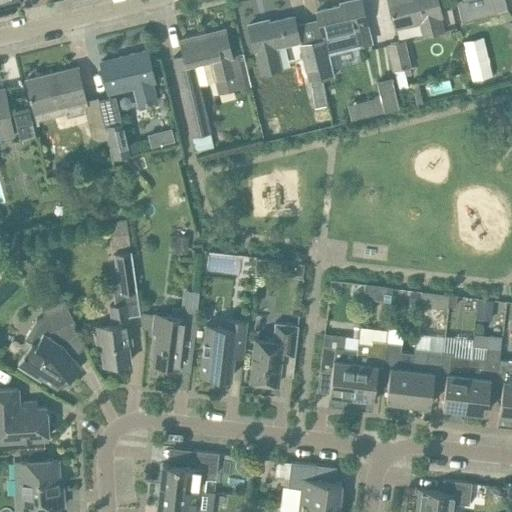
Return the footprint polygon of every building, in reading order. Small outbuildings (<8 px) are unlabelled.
[(341,4),(316,10),(318,18),(322,34),(326,51),(352,45),(357,44),(370,41),(366,24),(367,24),(361,0),(346,0),(341,1),(341,4)] [(388,0),(390,10),(394,27),(419,22),(422,35),(441,31),(437,16),(441,15),(437,0),(388,0)] [(457,0),(462,21),(510,9),(507,0),(457,0)] [(249,24),(253,43),(255,50),(260,73),(282,68),(277,45),(299,39),(294,16),(269,22),(268,19),(249,24)] [(181,43),(184,54),(191,84),(180,87),(192,136),(212,131),(200,83),(215,80),(218,93),(251,85),(243,53),(231,56),(225,30),(205,35),(206,37),(181,43)] [(323,38),(312,41),(321,78),(332,75),(326,51),(323,38)] [(408,86),(404,67),(412,65),(405,38),(386,42),(396,89),(408,86)] [(312,41),(300,43),(316,107),(327,105),(321,78),(312,41)] [(100,60),(105,80),(108,92),(133,86),(137,105),(157,101),(152,81),(154,81),(151,69),(146,49),(129,54),(100,60)] [(460,52),(452,50),(450,59),(458,61),(460,52)] [(27,78),(38,120),(66,113),(67,117),(85,112),(87,112),(86,109),(84,100),(85,100),(77,66),(27,78)] [(379,90),(372,97),(375,112),(398,106),(391,75),(376,79),(379,90)] [(10,115),(8,107),(4,87),(0,88),(0,136),(0,138),(14,135),(9,115),(10,115)] [(116,95),(98,99),(100,105),(105,125),(123,120),(116,95)] [(87,112),(85,112),(92,138),(96,140),(108,137),(105,125),(100,105),(86,109),(87,112)] [(21,140),(36,136),(29,110),(14,114),(21,140)] [(105,125),(108,137),(113,158),(131,154),(123,120),(105,125)] [(153,146),(178,140),(175,126),(150,132),(153,146)] [(85,185),(77,192),(87,203),(95,196),(85,185)] [(130,246),(127,218),(109,220),(112,249),(130,246)] [(172,235),(175,235),(174,252),(187,253),(188,228),(172,227),(172,235)] [(131,251),(113,253),(120,292),(136,290),(131,251)] [(238,272),(238,258),(208,256),(208,270),(238,272)] [(256,257),(254,270),(274,273),(276,260),(256,257)] [(330,280),(329,288),(338,289),(339,281),(330,280)] [(379,285),(377,298),(390,300),(392,288),(392,286),(382,285),(379,285)] [(410,291),(409,302),(419,303),(420,292),(410,291)] [(441,294),(440,306),(447,306),(448,295),(441,294)] [(477,297),(475,318),(491,319),(492,313),(498,313),(499,300),(477,297)] [(78,331),(70,313),(63,298),(42,308),(45,314),(37,318),(25,337),(32,341),(17,363),(24,367),(41,378),(43,375),(58,385),(62,378),(67,374),(69,376),(81,367),(63,344),(78,331)] [(94,325),(95,328),(97,348),(101,347),(103,364),(131,360),(127,331),(130,331),(126,302),(110,305),(112,322),(94,325)] [(192,354),(194,334),(198,309),(178,306),(172,315),(155,313),(153,331),(157,331),(153,363),(179,367),(180,351),(191,352),(191,354),(192,354)] [(244,349),(246,329),(247,321),(226,318),(225,326),(206,324),(200,373),(231,377),(234,348),(244,349)] [(294,358),(297,339),(298,324),(275,322),(273,339),(254,337),(250,379),(278,382),(282,355),(294,356),(293,358),(294,358)] [(357,349),(351,395),(373,398),(376,378),(377,364),(383,365),(386,340),(385,340),(386,329),(361,326),(359,341),(357,341),(356,349),(357,349)] [(414,347),(408,402),(430,405),(432,385),(434,371),(434,370),(440,371),(442,353),(443,350),(442,350),(444,336),(417,333),(415,347),(414,347)] [(386,340),(383,365),(390,366),(388,379),(386,399),(408,402),(414,347),(413,352),(400,350),(401,342),(387,341),(386,340)] [(322,350),(319,370),(332,372),(329,393),(351,395),(357,349),(356,349),(345,347),(322,345),(322,350)] [(471,356),(464,409),(486,411),(490,378),(496,379),(499,358),(499,348),(487,347),(486,357),(471,356)] [(440,371),(440,372),(446,373),(442,406),(464,409),(471,356),(452,354),(442,353),(440,371)] [(511,359),(499,358),(496,379),(503,379),(501,393),(499,413),(511,414),(511,359)] [(0,439),(28,438),(48,436),(46,407),(33,407),(32,401),(36,401),(36,400),(18,401),(17,387),(0,388),(0,439)] [(44,448),(28,449),(29,460),(15,461),(18,508),(43,507),(63,506),(62,489),(59,490),(57,458),(45,459),(44,448)] [(219,452),(193,449),(191,466),(162,463),(160,485),(205,490),(206,479),(211,479),(216,473),(217,470),(219,452)] [(299,501),(342,507),(344,494),(340,494),(341,482),(315,478),(316,464),(276,459),(274,476),(289,477),(287,486),(300,488),(299,501)] [(419,488),(416,510),(430,511),(454,511),(455,502),(469,504),(469,502),(479,503),(480,498),(487,499),(490,484),(443,478),(441,490),(419,488)] [(186,510),(185,511),(211,511),(214,491),(205,490),(160,485),(157,507),(186,510)] [(341,511),(342,507),(299,501),(297,511),(341,511)]
